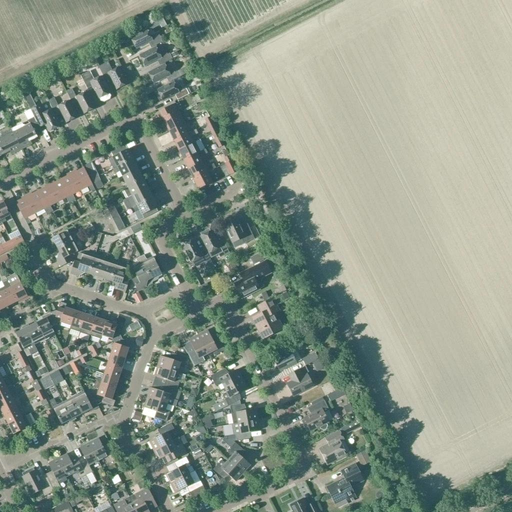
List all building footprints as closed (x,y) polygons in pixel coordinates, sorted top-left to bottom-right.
[(151,49),(163,43),(158,34),(151,38),(148,31),(131,40),(136,50),(148,44),(151,49)] [(165,50),(158,53),(156,49),(140,57),(145,67),(157,61),(160,67),(173,60),(170,55),(168,56),(165,50)] [(119,69),(112,73),(108,64),(99,69),(105,81),(111,79),(117,91),(127,85),(119,69)] [(172,68),(167,70),(165,66),(148,74),(154,85),(166,79),(169,84),(174,82),(180,78),(182,78),(179,73),(178,71),(174,73),(172,68)] [(185,67),(179,70),(182,76),(188,73),(185,67)] [(102,78),(95,81),(91,73),(81,78),(87,90),(93,88),(99,100),(100,100),(101,103),(104,104),(110,101),(111,98),(109,95),(110,95),(102,78)] [(158,92),(155,93),(159,101),(162,100),(163,102),(175,96),(177,100),(188,95),(186,90),(186,89),(180,78),(174,82),(174,83),(157,91),(158,92)] [(154,91),(165,86),(164,82),(153,88),(154,91)] [(31,112),(36,123),(37,123),(39,128),(44,126),(48,133),(59,128),(51,112),(44,115),(40,107),(37,108),(28,89),(21,92),(31,112)] [(78,103),(84,115),(95,110),(87,94),(76,99),(72,91),(66,93),(72,106),(78,103)] [(204,99),(201,93),(195,96),(198,101),(204,99)] [(60,112),(66,124),(77,119),(69,103),(58,108),(54,100),(48,103),(54,115),(60,112)] [(158,112),(163,122),(180,114),(175,104),(158,112)] [(24,108),(18,110),(21,119),(28,116),(24,108)] [(21,125),(11,130),(21,150),(28,147),(27,144),(37,139),(30,126),(36,123),(31,112),(30,112),(33,118),(27,120),(30,125),(25,127),(22,126),(21,125)] [(180,114),(163,122),(168,132),(185,123),(180,114)] [(185,123),(168,132),(173,142),(190,133),(185,123)] [(0,150),(3,156),(12,152),(13,154),(21,150),(11,130),(0,136),(0,137),(0,138),(0,150)] [(173,142),(178,151),(195,143),(192,137),(198,134),(196,130),(190,133),(173,142)] [(195,143),(178,151),(183,161),(200,152),(195,143)] [(124,146),(111,153),(113,157),(127,151),(124,146)] [(183,161),(188,170),(205,162),(202,156),(207,153),(205,149),(200,152),(183,161)] [(113,157),(108,160),(113,170),(132,161),(127,151),(113,157)] [(97,155),(90,159),(93,165),(100,162),(97,155)] [(232,160),(226,163),(224,163),(230,175),(237,171),(232,160)] [(119,172),(122,178),(137,170),(132,161),(113,170),(115,174),(119,172)] [(188,170),(193,180),(210,172),(215,169),(213,165),(207,168),(205,162),(188,170)] [(90,163),(85,166),(90,177),(96,174),(90,163)] [(72,174),(80,191),(88,187),(91,193),(94,191),(91,185),(92,185),(83,169),(72,174)] [(137,170),(122,178),(126,187),(127,187),(142,180),(137,170)] [(210,172),(193,180),(198,190),(215,182),(210,172)] [(80,191),(72,174),(60,180),(72,202),(75,201),(72,195),(80,191)] [(49,186),(58,202),(66,198),(69,204),(72,202),(60,180),(49,186)] [(128,198),(128,199),(132,197),(146,189),(142,180),(127,187),(126,187),(123,188),(128,198)] [(38,192),(49,214),(52,212),(50,207),(58,202),(49,186),(38,192)] [(130,203),(133,208),(151,199),(146,189),(132,197),(128,199),(130,203)] [(49,214),(38,192),(27,197),(35,214),(43,210),(46,215),(49,214)] [(35,214),(27,197),(15,203),(23,220),(24,220),(27,225),(30,224),(27,218),(35,214)] [(151,199),(133,208),(135,213),(134,213),(138,222),(141,220),(144,219),(143,216),(156,209),(151,199)] [(0,220),(1,224),(6,221),(4,218),(10,216),(3,202),(1,203),(0,201),(0,220)] [(98,207),(96,202),(89,205),(92,210),(98,207)] [(107,208),(112,219),(118,216),(113,205),(107,208)] [(120,219),(114,222),(118,231),(118,232),(124,229),(120,219)] [(248,227),(242,230),(237,219),(223,226),(234,249),(254,240),(248,227)] [(125,231),(128,237),(133,234),(130,228),(125,231)] [(201,236),(200,237),(208,254),(211,258),(218,254),(220,258),(223,256),(229,254),(222,241),(217,244),(211,232),(209,232),(208,230),(200,234),(201,236)] [(52,239),(57,250),(75,241),(73,237),(71,236),(68,231),(52,239)] [(121,233),(113,237),(110,244),(111,244),(118,240),(119,241),(125,239),(121,233)] [(20,236),(10,241),(14,249),(24,244),(20,236)] [(10,241),(0,246),(4,254),(14,249),(10,241)] [(75,241),(57,250),(59,253),(57,259),(55,260),(60,268),(72,262),(69,256),(78,252),(76,247),(77,244),(75,241)] [(205,250),(199,253),(193,241),(182,246),(193,268),(204,262),(205,265),(211,263),(205,250)] [(249,258),(254,266),(264,261),(260,252),(249,258)] [(88,275),(94,256),(90,255),(87,256),(82,255),(83,254),(79,253),(77,259),(81,260),(79,264),(74,262),(69,275),(79,278),(80,276),(84,274),(88,275)] [(0,257),(0,264),(9,260),(6,254),(0,257)] [(98,258),(94,256),(88,275),(99,278),(104,262),(100,261),(98,258)] [(143,256),(139,258),(152,283),(157,281),(157,279),(156,277),(160,275),(152,259),(148,261),(146,260),(143,256)] [(132,282),(137,293),(138,293),(146,289),(145,289),(150,286),(151,284),(152,283),(139,258),(135,260),(138,264),(137,266),(132,269),(137,279),(132,282)] [(245,279),(234,284),(241,299),(259,290),(255,282),(270,274),(270,273),(272,272),(275,271),(269,260),(266,261),(264,262),(242,273),(245,279)] [(104,262),(99,278),(110,282),(116,264),(112,262),(109,264),(104,262)] [(230,266),(228,267),(231,272),(237,269),(233,262),(229,264),(230,266)] [(116,264),(110,282),(114,283),(116,288),(116,290),(125,293),(129,281),(123,279),(126,269),(121,267),(120,265),(116,264)] [(6,280),(17,302),(20,300),(21,302),(30,298),(25,289),(23,290),(15,275),(6,280)] [(4,287),(0,289),(0,292),(7,307),(17,302),(6,280),(5,280),(2,282),(4,287)] [(142,301),(138,293),(137,293),(132,296),(136,304),(142,301)] [(280,302),(286,299),(283,294),(277,297),(280,302)] [(278,311),(275,304),(272,299),(257,307),(261,314),(251,319),(262,339),(282,329),(274,313),(278,311)] [(50,314),(56,325),(61,323),(70,326),(75,312),(65,308),(66,305),(60,303),(57,312),(55,312),(50,314)] [(69,330),(80,333),(85,315),(75,312),(70,326),(69,330)] [(56,325),(50,314),(44,317),(46,319),(36,325),(44,342),(48,340),(49,337),(54,335),(51,328),(56,325)] [(85,315),(80,333),(90,336),(96,319),(85,315)] [(96,319),(90,336),(100,340),(101,336),(106,322),(96,319)] [(131,324),(134,330),(141,327),(138,320),(131,324)] [(106,322),(101,336),(112,340),(113,342),(121,337),(120,335),(123,324),(117,322),(116,325),(106,322)] [(40,344),(44,342),(36,325),(25,330),(33,345),(34,345),(38,343),(40,344)] [(33,345),(25,330),(15,335),(27,358),(31,356),(30,355),(37,351),(34,345),(33,345)] [(198,336),(207,354),(213,351),(215,356),(224,351),(218,340),(213,343),(207,331),(198,336)] [(207,354),(198,336),(188,340),(194,352),(189,355),(195,366),(205,361),(202,357),(207,354)] [(110,354),(125,359),(128,348),(132,350),(134,343),(122,339),(121,337),(113,342),(114,344),(110,354)] [(290,353),(274,361),(279,372),(296,364),(290,353)] [(110,354),(107,365),(121,369),(125,359),(110,354)] [(315,354),(302,360),(306,367),(312,363),(318,360),(315,354)] [(160,357),(157,367),(177,373),(179,368),(183,369),(187,359),(174,355),(172,361),(160,357)] [(24,356),(19,359),(23,368),(29,365),(24,356)] [(75,362),(69,364),(72,370),(75,376),(83,372),(79,366),(77,367),(75,362)] [(72,370),(69,364),(62,368),(65,373),(72,370)] [(121,369),(107,365),(103,375),(118,380),(121,369)] [(45,367),(39,370),(42,376),(48,373),(45,367)] [(177,373),(157,367),(154,377),(166,381),(164,386),(176,390),(180,380),(183,382),(185,375),(177,373)] [(288,384),(294,396),(312,387),(307,375),(308,374),(305,367),(288,375),(292,382),(288,384)] [(26,373),(28,378),(34,375),(31,370),(31,371),(30,369),(25,372),(26,373)] [(49,375),(54,386),(64,381),(58,370),(49,375)] [(221,384),(224,389),(241,380),(236,370),(226,375),(223,370),(224,370),(223,370),(210,377),(213,383),(215,387),(221,384)] [(45,391),(54,386),(49,375),(39,380),(45,391)] [(96,378),(95,383),(114,390),(118,380),(103,375),(102,379),(96,378)] [(241,380),(224,389),(227,394),(222,396),(227,407),(239,401),(239,400),(238,401),(236,395),(247,390),(241,380)] [(114,390),(95,383),(93,388),(99,389),(96,396),(103,398),(101,403),(113,407),(114,401),(111,400),(114,390)] [(147,398),(167,405),(167,404),(175,407),(177,401),(173,400),(176,390),(164,386),(162,392),(150,388),(147,398)] [(0,392),(0,405),(12,399),(16,397),(11,387),(7,390),(0,392)] [(327,395),(330,401),(337,397),(334,392),(327,395)] [(73,397),(82,414),(91,409),(93,412),(99,409),(92,397),(87,399),(84,393),(79,396),(76,395),(73,397)] [(33,397),(25,398),(26,405),(34,403),(33,397)] [(63,404),(71,420),(82,414),(73,397),(68,399),(67,402),(63,404)] [(167,405),(147,398),(143,408),(156,412),(154,418),(166,422),(169,412),(165,410),(167,405)] [(12,399),(0,405),(0,409),(3,416),(16,409),(12,399)] [(71,420),(63,404),(58,406),(56,405),(53,400),(49,402),(61,425),(71,420)] [(304,420),(301,422),(307,432),(309,430),(310,432),(318,428),(319,430),(322,431),(325,430),(326,427),(325,425),(328,423),(323,413),(328,411),(323,401),(311,407),(314,413),(303,419),(304,420)] [(338,404),(340,412),(347,410),(344,402),(338,404)] [(243,405),(230,408),(231,414),(233,425),(257,420),(255,409),(243,411),(242,406),(243,406),(243,405)] [(3,416),(8,425),(21,418),(16,409),(3,416)] [(136,411),(133,420),(138,422),(141,413),(136,411)] [(21,418),(8,425),(13,435),(26,428),(36,424),(31,414),(21,418)] [(209,416),(202,420),(206,428),(213,426),(209,416)] [(53,419),(46,422),(49,429),(56,425),(53,419)] [(257,420),(233,425),(231,425),(233,435),(235,435),(236,442),(249,439),(248,439),(247,433),(259,431),(257,420)] [(148,442),(153,451),(172,442),(172,441),(169,437),(175,434),(170,424),(157,431),(160,436),(148,442)] [(350,433),(346,426),(341,429),(344,436),(350,433)] [(329,445),(319,450),(327,465),(345,456),(345,455),(348,453),(342,441),(338,433),(326,439),(329,445)] [(172,442),(153,451),(158,461),(169,455),(172,460),(186,454),(181,444),(178,438),(172,441),(172,442)] [(88,444),(98,461),(107,457),(110,463),(117,460),(109,444),(104,447),(102,444),(100,444),(98,439),(88,444)] [(228,461),(242,474),(250,466),(243,460),(246,454),(245,453),(234,443),(227,451),(227,453),(231,457),(228,461)] [(77,460),(85,476),(92,473),(88,466),(98,461),(88,444),(79,448),(83,457),(77,460)] [(196,444),(189,447),(192,453),(193,452),(198,449),(196,444)] [(361,464),(369,460),(364,451),(356,455),(361,464)] [(66,455),(57,460),(66,477),(75,473),(79,479),(85,476),(77,460),(71,463),(66,455)] [(165,475),(170,484),(189,475),(188,474),(186,469),(190,467),(185,458),(174,463),(177,469),(165,475)] [(66,477),(57,460),(48,464),(52,472),(45,475),(54,492),(60,489),(57,482),(66,477)] [(242,474),(228,461),(225,464),(221,460),(217,465),(213,470),(222,479),(223,479),(222,478),(226,474),(235,482),(242,474)] [(349,488),(362,482),(354,466),(341,473),(344,479),(326,489),(334,504),(346,498),(349,504),(356,501),(349,488)] [(54,492),(45,475),(39,478),(35,471),(34,472),(32,469),(22,474),(23,477),(22,478),(31,495),(40,490),(44,497),(54,492)] [(189,475),(170,484),(175,494),(186,488),(189,493),(202,486),(197,477),(195,471),(188,474),(189,475)] [(109,483),(114,481),(111,474),(106,476),(109,483)] [(266,476),(258,474),(253,491),(261,493),(266,476)] [(141,489),(146,487),(142,480),(138,483),(141,489)] [(202,486),(189,493),(192,500),(205,493),(202,486)] [(94,487),(85,492),(88,497),(96,493),(94,489),(94,487)] [(134,495),(129,498),(132,504),(135,511),(148,511),(144,503),(152,499),(147,489),(134,495)] [(114,494),(108,497),(111,502),(117,500),(114,494)] [(78,503),(75,497),(69,500),(72,506),(78,503)] [(135,511),(132,504),(129,498),(113,506),(116,511),(135,511)] [(317,511),(313,504),(307,507),(303,500),(289,506),(292,511),(317,511)]
